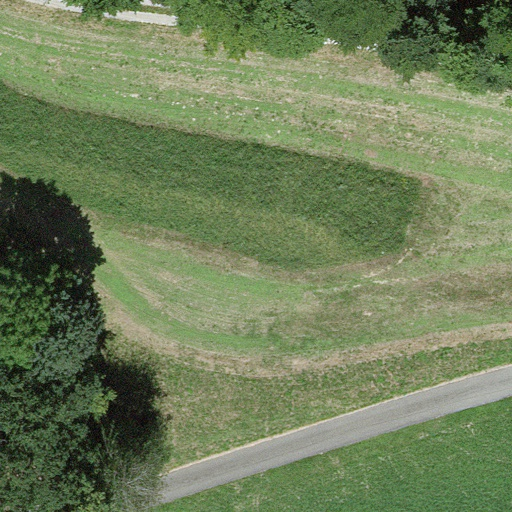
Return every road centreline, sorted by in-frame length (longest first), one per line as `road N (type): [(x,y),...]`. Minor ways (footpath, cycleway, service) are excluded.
road 1 (unclassified): [(511,382),(80,511)]
road 2 (track): [(511,69),(369,35),(80,0)]
